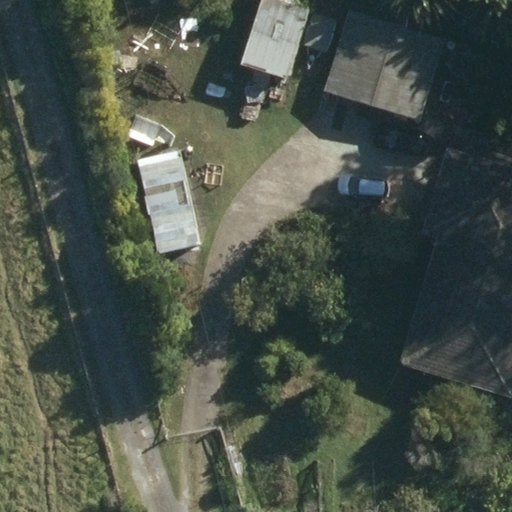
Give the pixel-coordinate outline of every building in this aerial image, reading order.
[(263,0),(242,65),(286,81),(307,16),(293,12),(297,0),(263,0)] [(477,25),(480,13),(461,8),(448,5),(445,17),(458,20),(477,25)] [(328,92),(420,122),(445,42),(351,12),(328,92)] [(207,252),(181,144),(139,155),(166,263),(207,252)] [(399,366),(508,398),(511,385),(511,171),(446,151),(421,237),(436,241),(399,366)] [(382,511),(383,502),(342,501),(341,511),(382,511)]
